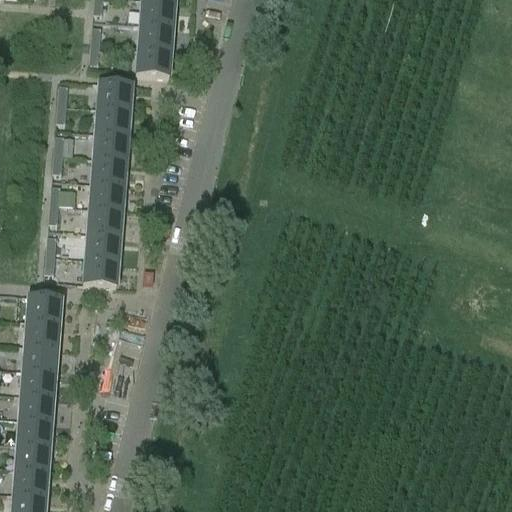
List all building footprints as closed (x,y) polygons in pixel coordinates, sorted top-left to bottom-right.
[(93,2),(91,20),(101,21),(102,2),(93,2)] [(139,30),(172,32),(174,7),(141,5),(139,30)] [(137,55),(170,57),(172,32),(139,30),(137,55)] [(89,52),(98,53),(100,34),(90,33),(89,52)] [(89,52),(87,71),(97,71),(98,53),(89,52)] [(136,81),(169,83),(170,57),(137,55),(136,81)] [(97,114),(129,117),(131,91),(99,89),(97,114)] [(56,110),(65,111),(66,92),(57,91),(56,110)] [(56,110),(54,129),(64,130),(65,111),(56,110)] [(95,139),(127,142),(129,117),(97,114),(95,139)] [(93,165),(125,167),(127,142),(95,139),(93,165)] [(53,142),(52,160),(61,161),(71,162),(73,144),(53,142)] [(60,180),(61,161),(52,160),(50,179),(60,180)] [(91,190),(124,192),(125,167),(93,165),(91,190)] [(89,215),(122,217),(124,192),(91,190),(89,215)] [(48,211),(57,212),(59,193),(50,192),(48,211)] [(48,211),(47,230),(56,230),(57,212),(48,211)] [(87,240),(120,242),(122,217),(89,215),(87,240)] [(86,265),(118,267),(120,242),(87,240),(86,265)] [(44,261),(53,262),(55,243),(46,242),(44,261)] [(44,261),(43,280),(52,281),(53,262),(44,261)] [(84,291),(116,293),(118,267),(86,265),(84,291)] [(511,303),(474,291),(465,316),(511,331),(511,303)] [(26,327),(60,330),(62,304),(28,302),(26,327)] [(24,352),(58,354),(60,330),(26,327),(24,352)] [(22,376),(56,379),(58,354),(24,352),(22,376)] [(20,401),(54,404),(56,379),(22,376),(20,401)] [(18,426),(52,429),(54,404),(20,401),(18,426)] [(16,451),(50,453),(52,429),(18,426),(16,451)] [(14,475),(48,478),(50,453),(16,451),(14,475)] [(12,500),(46,503),(48,478),(14,475),(12,500)] [(11,511),(45,511),(46,503),(12,500),(11,511)]
